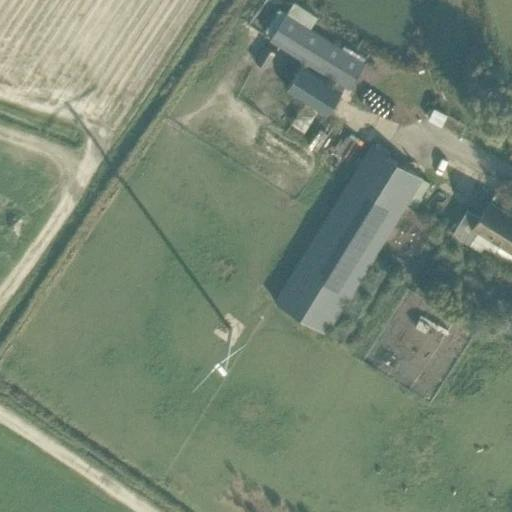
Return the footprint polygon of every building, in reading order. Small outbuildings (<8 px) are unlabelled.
[(310,28),(318,17),(294,2),(287,13),(310,28)] [(337,80),(345,86),(349,88),(365,63),(310,28),(287,13),(271,39),(337,80)] [(265,68),(275,53),(266,47),(256,62),(265,68)] [(333,86),(302,66),(287,90),(327,115),(345,86),(337,80),(333,86)] [(388,157),(392,151),(377,142),(374,148),(388,157)] [(276,301),(327,332),(422,178),(388,157),(374,148),(372,147),(276,301)] [(453,233),(470,244),(478,232),(511,253),(511,214),(490,201),(480,216),(469,209),(453,233)]
